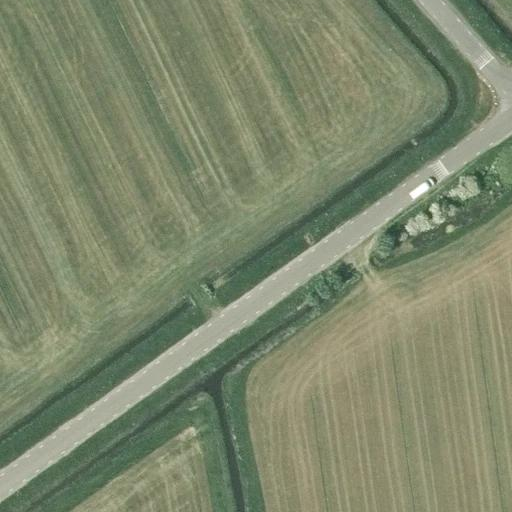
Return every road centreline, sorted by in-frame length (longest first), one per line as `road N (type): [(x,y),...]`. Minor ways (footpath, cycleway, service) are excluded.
road 1 (secondary): [(0,489),(511,114)]
road 2 (tertiary): [(511,91),(430,0)]
